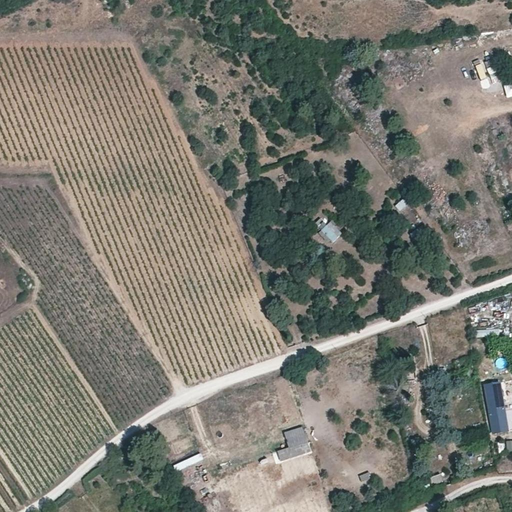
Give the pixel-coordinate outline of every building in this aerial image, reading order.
[(480,86),(488,83),(480,62),(473,65),(480,86)] [(404,198),(393,204),(397,211),(408,205),(404,198)] [(320,217),(315,223),(334,240),(342,231),(331,219),(326,222),(320,217)] [(418,228),(410,233),(416,242),(424,236),(418,228)] [(505,321),(511,315),(511,302),(499,312),(505,321)] [(467,358),(454,361),(456,370),(469,367),(467,358)] [(487,392),(496,434),(510,432),(508,421),(503,422),(501,416),(507,415),(508,415),(502,384),(496,385),(497,390),(487,392)] [(277,449),(281,460),(311,451),(303,425),(284,431),(288,446),(277,449)] [(482,445),(467,449),(471,463),(486,458),(482,445)] [(177,471),(204,459),(200,452),(173,464),(177,471)] [(359,475),(361,481),(371,479),(369,472),(359,475)] [(442,473),(432,476),(435,484),(444,481),(442,473)]
